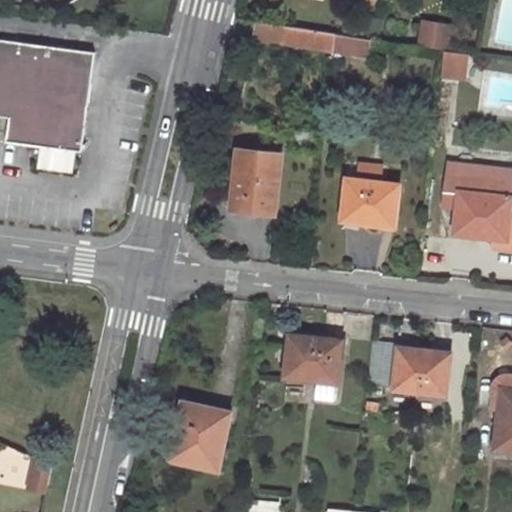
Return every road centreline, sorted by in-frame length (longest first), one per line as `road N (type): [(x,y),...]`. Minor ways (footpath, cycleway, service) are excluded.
road 1 (residential): [(148,274),(511,314)]
road 2 (tertiary): [(148,274),(177,213),(227,0)]
road 3 (tertiary): [(195,0),(147,208),(148,274)]
road 4 (tertiary): [(148,274),(115,353),(79,511)]
road 5 (tertiary): [(113,511),(152,327),(148,274)]
road 6 (residential): [(148,274),(0,254)]
